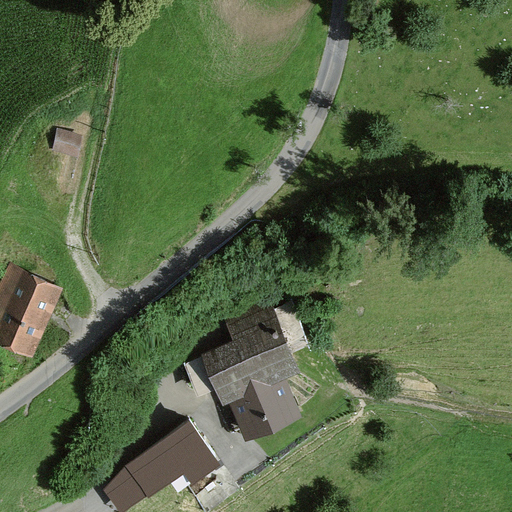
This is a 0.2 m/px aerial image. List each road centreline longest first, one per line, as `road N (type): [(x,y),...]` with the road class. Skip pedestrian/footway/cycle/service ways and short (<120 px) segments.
road 1 (unclassified): [(0,407),(272,179),(321,102),(341,0)]
road 2 (track): [(116,312),(73,249),(98,82)]
